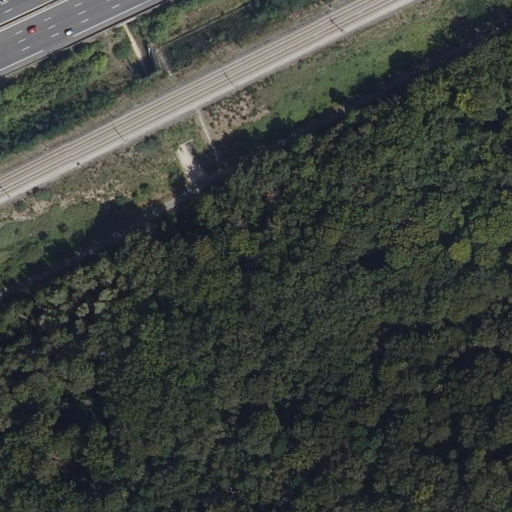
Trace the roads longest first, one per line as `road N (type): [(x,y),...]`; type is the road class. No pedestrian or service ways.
road 1 (track): [(113,0),(199,187),(511,18)]
road 2 (track): [(199,187),(0,294)]
road 3 (motorway): [(0,51),(110,0)]
